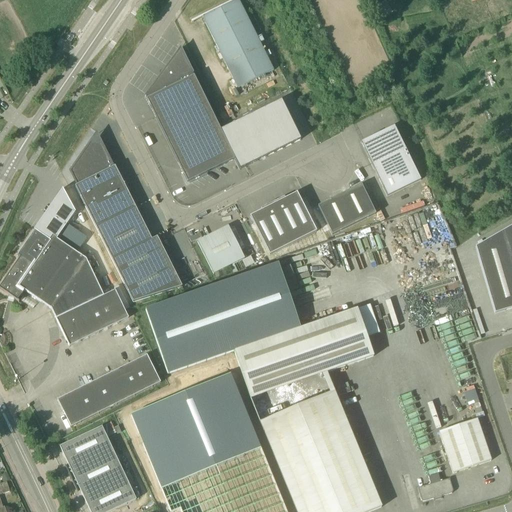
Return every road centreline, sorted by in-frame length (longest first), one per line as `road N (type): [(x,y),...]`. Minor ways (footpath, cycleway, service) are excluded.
road 1 (unclassified): [(179,0),(115,97),(178,221),(335,152)]
road 2 (unknown): [(416,511),(386,399),(402,340),(396,299),(387,282),(342,282)]
road 3 (secondary): [(0,184),(121,0)]
road 4 (unknown): [(7,402),(145,347)]
